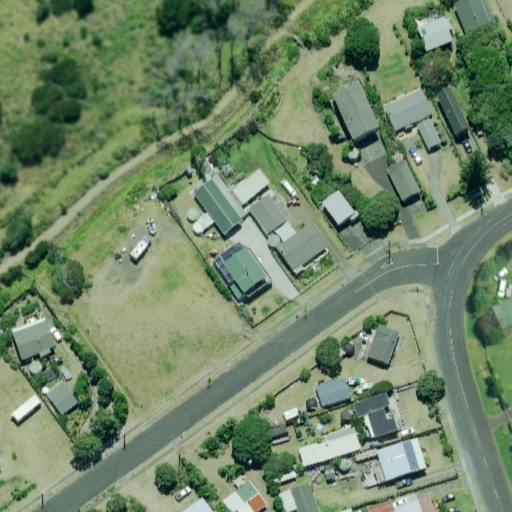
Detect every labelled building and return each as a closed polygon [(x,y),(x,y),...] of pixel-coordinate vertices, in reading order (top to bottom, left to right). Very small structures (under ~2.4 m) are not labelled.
[(488,13),(482,0),(455,12),(467,40),(497,27),(490,12),(488,13)] [(451,35),(447,24),(417,36),(427,58),(452,48),(447,37),(451,35)] [(377,135),(358,93),(333,105),(352,147),(377,135)] [(469,135),(449,94),(436,101),(455,141),(469,135)] [(431,118),(420,96),(385,113),(396,135),(431,118)] [(440,147),(429,124),(417,130),(428,153),(440,147)] [(420,197),(405,167),(388,175),(402,205),(420,197)] [(270,187),(259,174),(232,194),(243,208),(270,187)] [(203,235),(204,234),(215,226),(224,238),(248,219),(217,179),(193,198),(207,216),(196,225),(195,226),(194,227),(194,228),(193,229),(193,230),(193,231),(193,232),(194,233),(194,234),(195,235),(196,235),(197,236),(198,236),(199,236),(200,236),(201,236),(202,236),(203,235)] [(356,217),(339,194),(321,208),(339,231),(356,217)] [(287,224),(269,199),(249,214),(267,238),(287,224)] [(327,251),(310,228),(276,252),(293,276),(327,251)] [(245,255),(221,271),(242,301),(266,285),(245,255)] [(511,324),(511,298),(494,306),(504,328),(511,324)] [(54,352),(44,324),(12,336),(22,364),(54,352)] [(399,337),(378,330),(367,361),(388,368),(399,337)] [(351,401),(346,382),(316,391),(322,410),(351,401)] [(78,407),(63,386),(47,397),(62,419),(78,407)] [(389,395),(352,405),(356,421),(363,419),(369,442),(399,434),(389,395)] [(361,454),(356,437),(298,454),(303,471),(361,454)] [(426,473),(417,443),(376,455),(379,465),(372,467),(378,488),(426,473)] [(261,511),(266,509),(249,485),(223,504),(228,511),(261,511)] [(316,511),(308,487),(279,497),(284,511),(316,511)] [(437,511),(434,499),(418,504),(415,495),(367,509),(367,511),(437,511)] [(211,511),(203,501),(187,511),(211,511)]
